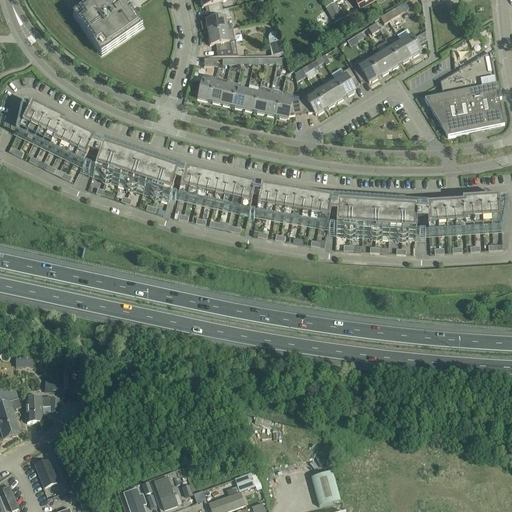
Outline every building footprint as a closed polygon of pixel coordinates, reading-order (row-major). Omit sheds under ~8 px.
[(62,0),(73,15),(102,56),(143,28),(131,10),(133,9),(131,6),(128,3),(126,4),(123,0),(62,0)] [(208,7),(209,14),(223,11),(221,3),(226,1),(226,0),(200,0),(201,2),(200,2),(202,9),(208,7)] [(326,11),(334,24),(344,19),(334,3),(334,4),(332,0),(323,5),(325,9),(323,10),(325,12),(326,11)] [(353,0),(359,10),(367,6),(376,1),(375,0),(353,0)] [(384,16),(388,23),(400,16),(399,16),(395,10),(396,10),(395,9),(387,14),(384,16)] [(229,10),(223,11),(209,14),(211,21),(205,22),(206,29),(208,29),(209,34),(227,31),(225,20),(231,18),(229,10)] [(271,15),(264,16),(265,23),(273,22),(271,15)] [(388,23),(384,16),(380,19),(384,26),(388,23)] [(376,25),(368,29),(372,36),(379,31),(376,25)] [(233,30),(227,31),(209,34),(210,40),(208,40),(210,47),(216,46),(217,53),(216,53),(226,52),(230,51),(229,43),(235,42),(233,30)] [(360,34),(355,37),(358,42),(364,39),(360,34)] [(411,37),(401,43),(410,59),(412,58),(413,59),(419,56),(418,54),(421,52),(411,37)] [(401,43),(390,49),(400,65),(402,64),(403,65),(409,61),(408,60),(410,59),(401,43)] [(271,57),(274,56),(284,56),(281,50),(280,46),(270,47),(271,57)] [(390,49),(380,56),(390,72),(392,70),(392,71),(398,68),(398,67),(397,66),(400,65),(390,49)] [(489,54),(440,84),(443,97),(424,101),(448,139),(497,129),(499,128),(501,126),(502,125),(503,122),(503,120),(489,54)] [(326,56),(321,59),(324,63),(326,67),(330,64),(326,56)] [(390,72),(380,56),(370,62),(379,77),(381,76),(381,77),(382,76),(382,77),(388,74),(388,73),(390,72)] [(321,59),(315,62),(318,67),(324,63),(321,59)] [(217,60),(203,60),(204,61),(204,68),(217,68),(217,60)] [(379,77),(370,62),(353,72),(361,84),(361,83),(366,80),(369,84),(371,83),(372,84),(378,80),(377,79),(377,78),(379,77)] [(307,67),(301,71),(304,76),(310,72),(307,67)] [(335,82),(345,98),(347,97),(348,97),(348,98),(354,94),(353,93),(355,92),(353,88),(358,85),(358,86),(359,85),(349,70),(343,73),(345,77),(335,82)] [(204,76),(202,82),(200,94),(198,94),(197,101),(207,103),(207,102),(207,101),(210,102),(214,84),(215,78),(204,76)] [(335,82),(326,88),(335,104),(337,103),(337,104),(343,101),(343,100),(343,99),(345,98),(335,82)] [(219,105),(221,105),(225,87),(214,84),(210,102),(212,102),(212,103),(212,104),(219,106),(219,105)] [(230,106),(232,107),(236,90),(225,87),(221,105),(223,106),(222,107),(229,108),(229,107),(230,106)] [(263,115),(265,115),(271,91),(260,88),(258,95),(254,112),(257,113),(257,115),(263,116),(263,115)] [(335,104),(326,88),(316,94),(325,110),(327,108),(328,109),(329,110),(334,106),(334,105),(335,104)] [(247,92),(236,90),(232,107),(234,108),(235,108),(234,109),(241,111),(241,110),(243,110),(247,92)] [(282,93),(271,91),(265,115),(267,116),(267,117),(273,118),(274,117),(277,117),(281,100),(282,93)] [(258,95),(247,92),(243,110),(245,111),(244,112),(251,113),(251,112),(252,112),(254,112),(258,95)] [(323,111),(325,110),(316,94),(306,100),(299,101),(301,114),(307,113),(307,114),(308,113),(308,115),(314,114),(315,116),(317,115),(318,116),(324,113),(323,112),(323,111)] [(281,100),(277,117),(279,118),(279,119),(279,120),(285,121),(286,120),(288,121),(288,118),(294,117),(294,116),(295,116),(295,115),(301,114),(299,101),(292,103),(281,100)] [(87,158),(94,145),(95,142),(63,126),(64,123),(31,107),(22,126),(55,143),(54,145),(86,161),(87,158)] [(94,145),(87,158),(98,161),(103,148),(94,145)] [(169,201),(174,186),(179,173),(103,147),(103,148),(98,161),(93,175),(169,201)] [(6,184),(12,171),(7,168),(1,181),(6,184)] [(12,171),(6,184),(11,186),(18,174),(12,171)] [(184,172),(184,175),(181,188),(180,193),(251,209),(252,204),(255,191),(256,188),(184,172)] [(184,175),(179,173),(174,186),(181,188),(184,175)] [(23,176),(18,174),(11,186),(17,189),(23,176)] [(22,192),(28,179),(23,176),(17,189),(22,192)] [(34,181),(28,179),(22,192),(27,194),(34,181)] [(33,197),(39,184),(34,181),(27,194),(33,197)] [(45,187),(39,184),(33,197),(38,200),(45,187)] [(45,187),(38,200),(44,202),(50,189),(45,187)] [(49,205),(55,192),(50,189),(44,202),(49,205)] [(329,222),(330,217),(332,205),(333,201),(261,189),(260,192),(258,205),(257,210),(329,222)] [(260,192),(255,191),(252,204),(258,205),(260,192)] [(59,211),(66,197),(55,192),(49,205),(48,206),(59,211)] [(71,200),(66,197),(59,211),(65,214),(71,200)] [(65,214),(73,218),(78,203),(72,200),(71,200),(65,214)] [(427,211),(428,226),(428,229),(464,227),(463,224),(501,222),(499,200),(462,203),(462,206),(427,208),(427,211)] [(78,203),(73,218),(78,219),(83,204),(78,203)] [(85,221),(85,220),(90,207),(83,204),(78,219),(85,221)] [(416,240),(417,225),(418,210),(338,205),(337,205),(337,218),(336,234),(416,240)] [(91,222),(96,209),(90,207),(85,220),(91,222)] [(96,209),(91,222),(97,224),(102,211),(96,209)] [(418,210),(417,225),(428,226),(427,211),(418,210)] [(102,211),(97,224),(103,226),(108,213),(102,211)] [(108,213),(103,226),(109,228),(114,215),(108,213)] [(120,217),(114,215),(109,228),(116,230),(120,217)] [(126,219),(120,217),(116,230),(122,232),(126,219)] [(128,235),(132,221),(126,219),(122,232),(128,235)] [(138,223),(132,221),(128,235),(134,237),(138,223)] [(140,239),(145,225),(138,223),(134,237),(140,239)] [(146,241),(151,227),(145,225),(140,239),(146,241)] [(146,241),(146,242),(152,244),(157,229),(151,227),(146,241)] [(157,229),(152,244),(157,246),(162,231),(157,229)] [(169,233),(167,232),(163,231),(162,231),(157,246),(166,248),(169,233)] [(178,250),(181,236),(169,233),(166,248),(171,250),(177,251),(178,250)] [(178,250),(183,251),(187,237),(181,236),(178,250)] [(192,238),(187,237),(183,251),(189,252),(192,238)] [(195,254),(198,240),(192,238),(189,252),(195,254)] [(198,240),(195,254),(201,255),(204,241),(198,240)] [(207,256),(210,242),(204,241),(201,255),(207,256)] [(212,258),(216,244),(210,242),(207,256),(212,258)] [(212,258),(218,259),(221,245),(216,244),(212,258)] [(221,245),(218,259),(224,260),(227,246),(221,245)] [(227,246),(224,260),(230,262),(233,248),(227,246)] [(230,262),(236,263),(239,249),(233,248),(230,262)] [(241,267),(244,267),(250,268),(250,266),(253,252),(247,251),(239,249),(236,263),(235,265),(241,267)] [(259,253),(253,252),(250,266),(256,267),(259,253)] [(265,254),(259,253),(256,267),(262,268),(265,254)] [(262,268),(268,269),(270,255),(265,254),(262,268)] [(276,256),(270,255),(268,269),(274,270),(276,256)] [(282,257),(276,256),(274,270),(280,271),(282,257)] [(288,258),(282,257),(280,271),(286,272),(288,258)] [(286,272),(292,273),(294,259),(288,258),(286,272)] [(300,260),(294,259),(292,273),(298,274),(300,260)] [(298,274),(304,275),(306,261),(300,260),(298,274)] [(309,276),(309,277),(315,278),(321,279),(323,264),(311,262),(309,276)] [(321,279),(330,280),(331,265),(330,265),(324,264),(323,264),(321,279)] [(432,270),(433,286),(439,286),(445,285),(445,284),(445,282),(444,270),(432,270)] [(89,375),(77,386),(83,393),(95,382),(89,375)] [(44,394),(57,395),(58,382),(45,382),(44,394)] [(20,435),(13,411),(21,408),(16,392),(0,389),(0,431),(3,440),(20,435)] [(59,400),(52,399),(26,399),(27,425),(43,424),(42,409),(51,408),(51,413),(58,414),(59,400)] [(36,467),(45,489),(57,484),(48,462),(36,467)] [(333,472),(312,478),(320,507),(341,501),(333,472)] [(251,474),(235,480),(239,493),(256,488),(251,474)] [(166,511),(178,508),(168,479),(152,485),(162,511),(166,511)] [(149,484),(142,486),(146,496),(152,493),(149,484)] [(189,487),(182,489),(186,498),(192,496),(189,487)] [(237,488),(226,492),(228,497),(239,494),(237,488)] [(137,490),(123,495),(129,511),(145,511),(144,508),(147,507),(143,496),(140,497),(137,490)] [(211,511),(242,511),(248,510),(243,495),(210,507),(211,511)] [(153,497),(147,499),(151,510),(156,508),(153,497)]
